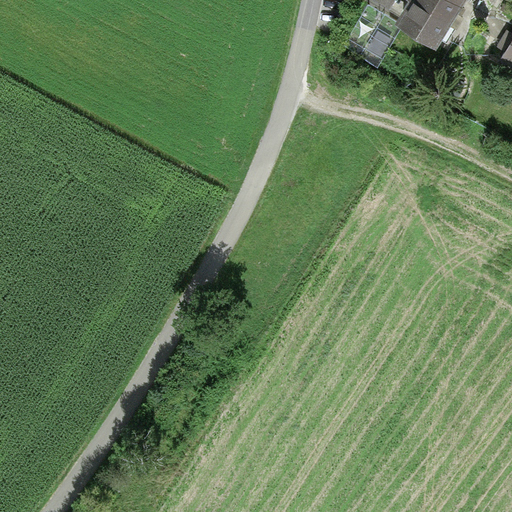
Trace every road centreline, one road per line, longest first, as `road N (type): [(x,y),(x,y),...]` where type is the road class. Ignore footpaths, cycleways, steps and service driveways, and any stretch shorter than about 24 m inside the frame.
road 1 (residential): [(54,511),(236,220),(290,101),(310,0)]
road 2 (track): [(511,179),(425,131),(290,101)]
